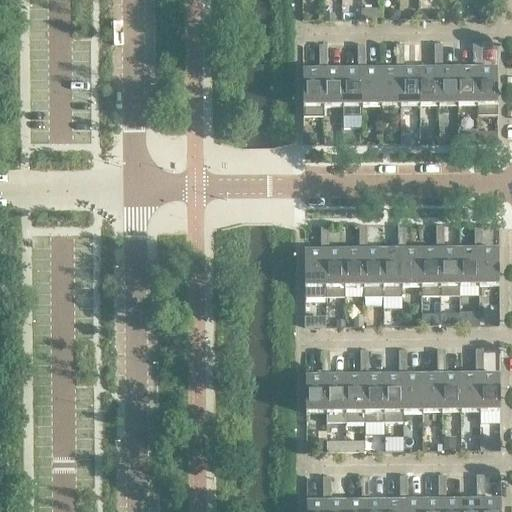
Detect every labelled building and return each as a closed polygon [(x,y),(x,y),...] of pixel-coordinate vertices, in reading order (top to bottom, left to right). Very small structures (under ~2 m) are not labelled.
[(419,69),(403,70),(399,70),(400,108),(419,108),(419,69)] [(438,69),(434,69),(419,69),(419,108),(438,107),(438,69)] [(457,69),(442,69),(438,69),(438,107),(457,107),(457,69)] [(476,69),(472,69),(457,69),(457,107),(477,107),(476,69)] [(497,69),(480,69),(476,69),(477,107),(497,107),(497,69)] [(323,70),(319,70),(302,71),(303,109),(323,108),(323,70)] [(342,70),(327,70),(323,70),(323,108),(342,108),(342,70)] [(361,70),(357,70),(342,70),(342,108),(361,108),(361,70)] [(380,70),(365,70),(361,70),(361,108),(381,108),(380,70)] [(399,70),(396,70),(380,70),(381,108),(400,108),(399,70)] [(401,250),(397,250),(382,251),(382,299),(401,299),(401,289),(401,250)] [(420,250),(405,250),(401,250),(401,289),(421,288),(420,250)] [(439,250),(435,250),(420,250),(421,288),(421,298),(440,298),(439,250)] [(459,250),(443,250),(439,250),(440,298),(459,298),(459,288),(459,250)] [(478,250),(474,250),(459,250),(459,288),(478,288),(478,250)] [(498,250),(482,250),(478,250),(478,288),(499,288),(498,250)] [(324,251),(320,251),(304,251),(304,299),(325,299),(324,251)] [(343,251),(328,251),(324,251),(325,299),(344,299),(344,289),(343,251)] [(363,251),(359,251),(343,251),(344,289),(363,289),(363,251)] [(382,251),(367,251),(363,251),(363,289),(363,299),(382,299),(382,251)] [(181,269),(181,253),(167,253),(167,269),(181,269)] [(479,375),(475,375),(460,376),(460,414),(479,413),(479,375)] [(499,375),(483,375),(479,375),(479,413),(500,413),(499,375)] [(364,376),(360,376),(345,377),(345,425),(364,425),(364,414),(364,376)] [(383,376),(368,376),(364,376),(364,414),(383,414),(383,376)] [(402,376),(398,376),(383,376),(383,414),(402,414),(402,376)] [(421,376),(406,376),(402,376),(402,414),(422,414),(421,376)] [(441,376),(437,376),(421,376),(422,414),(441,414),(441,376)] [(460,376),(444,376),(441,376),(441,414),(460,414),(460,376)] [(325,377),(321,377),(305,377),(305,415),(326,415),(325,377)] [(345,377),(329,377),(325,377),(326,415),(326,425),(345,425),(345,377)] [(422,511),(422,501),(407,501),(403,502),(403,511),(422,511)] [(441,511),(442,501),(438,501),(422,501),(422,511),(441,511)] [(460,511),(461,501),(446,501),(442,501),(441,511),(460,511)] [(480,511),(480,501),(476,501),(461,501),(460,511),(480,511)] [(500,511),(500,501),(484,501),(480,501),(480,511),(500,511)] [(326,511),(326,502),(322,502),(306,502),(306,511),(326,511)] [(345,511),(346,502),(330,502),(326,502),(326,511),(345,511)] [(364,511),(365,502),(361,502),(346,502),(345,511),(364,511)] [(384,511),(384,502),(369,502),(365,502),(364,511),(384,511)] [(403,511),(403,502),(399,502),(384,502),(384,511),(403,511)]
